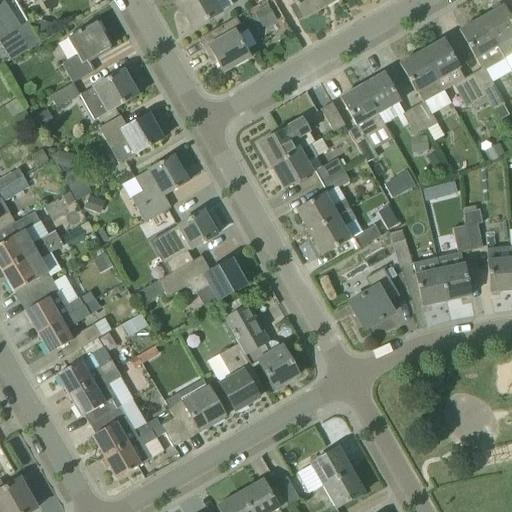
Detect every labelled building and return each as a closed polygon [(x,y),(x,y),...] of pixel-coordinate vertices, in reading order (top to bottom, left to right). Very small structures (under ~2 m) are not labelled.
[(0,1),(0,48),(9,63),(39,44),(26,24),(20,28),(3,0),(0,1)] [(181,0),(177,3),(192,29),(221,12),(213,0),(181,0)] [(271,0),(287,26),(334,0),(271,0)] [(262,28),(275,21),(267,6),(253,13),(262,28)] [(503,60),(511,55),(511,26),(501,7),(480,19),(503,60)] [(215,61),(221,72),(248,57),(237,37),(244,34),(235,18),(197,40),(210,63),(215,61)] [(505,107),(492,85),(484,71),(503,60),(480,19),(458,31),(480,70),(472,74),(485,96),(494,112),(505,107)] [(38,21),(35,33),(49,37),(52,24),(38,21)] [(109,48),(95,23),(66,39),(76,57),(61,65),(71,84),(72,84),(93,72),(87,61),(109,48)] [(463,79),(441,41),(421,52),(443,92),(453,87),(464,108),(485,96),(472,74),(463,79)] [(399,65),(420,103),(423,102),(424,103),(443,92),(421,52),(399,65)] [(137,96),(122,71),(90,89),(104,115),(137,96)] [(382,74),(361,86),(377,115),(398,103),(382,74)] [(78,97),(72,84),(71,84),(49,96),(56,107),(78,97)] [(339,98),(361,138),(364,136),(364,137),(384,126),(377,115),(361,86),(339,98)] [(420,103),(413,108),(425,130),(436,124),(424,103),(423,102),(420,103)] [(330,106),(319,112),(332,135),(343,128),(330,106)] [(425,130),(413,108),(401,114),(413,137),(425,130)] [(39,134),(55,126),(46,110),(30,119),(39,134)] [(161,139),(147,115),(125,128),(119,117),(98,129),(110,151),(122,144),(129,157),(161,139)] [(285,130),(284,129),(257,145),(270,167),(308,145),(314,142),(301,120),(285,130)] [(376,158),(364,137),(364,136),(361,138),(353,142),(366,163),(376,158)] [(411,154),(428,152),(426,136),(410,138),(411,154)] [(498,144),(484,152),(490,164),(504,156),(498,144)] [(283,190),(314,172),(309,163),(316,159),(308,145),(270,167),(283,190)] [(36,169),(48,163),(40,150),(29,156),(36,169)] [(69,169),(72,155),(59,152),(49,157),(55,166),(69,169)] [(186,183),(171,157),(133,179),(141,192),(130,199),(144,224),(170,209),(163,197),(186,183)] [(336,160),(314,172),(319,182),(341,169),(336,160)] [(0,179),(0,190),(22,178),(18,170),(0,179)] [(76,201),(88,193),(75,170),(63,177),(69,188),(69,189),(76,201)] [(320,183),(327,195),(327,194),(338,188),(349,182),(342,171),(320,183)] [(22,178),(0,190),(0,230),(13,223),(1,203),(28,188),(22,178)] [(396,178),(384,186),(391,199),(405,192),(396,178)] [(67,207),(75,203),(69,193),(62,198),(67,207)] [(334,206),(327,195),(324,196),(323,194),(295,211),(307,233),(348,210),(343,201),(334,206)] [(99,216),(104,203),(88,196),(83,209),(99,216)] [(481,224),(478,209),(463,213),(463,216),(464,226),(470,251),(481,248),(476,226),(481,224)] [(348,210),(307,233),(320,256),(351,238),(344,226),(354,220),(348,210)] [(0,271),(0,272),(57,239),(53,231),(44,236),(31,244),(24,232),(37,225),(39,223),(32,212),(13,223),(0,230),(0,271)] [(186,252),(216,235),(202,212),(175,227),(162,234),(175,257),(164,263),(170,274),(192,261),(186,252)] [(451,218),(453,229),(464,226),(463,216),(451,218)] [(374,225),(351,238),(357,248),(380,235),(374,225)] [(452,229),(457,254),(460,254),(470,251),(464,226),(453,229),(452,229)] [(81,230),(63,239),(68,249),(86,239),(81,230)] [(57,239),(0,272),(18,302),(52,282),(40,260),(62,247),(57,239)] [(410,265),(404,241),(392,244),(400,268),(410,265)] [(489,294),(511,291),(511,254),(511,247),(485,250),(489,294)] [(469,297),(460,254),(457,254),(435,258),(436,263),(445,302),(469,297)] [(215,302),(245,286),(231,260),(209,272),(200,257),(192,261),(170,274),(156,282),(166,298),(187,287),(192,296),(207,288),(215,302)] [(412,267),(421,307),(445,302),(436,263),(412,267)] [(347,303),(363,331),(376,323),(376,324),(390,316),(384,305),(399,296),(390,281),(396,277),(392,270),(391,270),(390,268),(384,272),(382,268),(364,278),(371,290),(347,303)] [(23,312),(35,333),(93,300),(89,293),(78,299),(78,298),(65,305),(59,293),(52,282),(18,302),(23,312)] [(48,355),(58,349),(71,341),(65,330),(99,310),(93,300),(35,333),(48,355)] [(258,363),(273,390),(297,377),(290,364),(291,363),(290,362),(289,362),(280,346),(271,351),(246,307),(223,320),(237,344),(250,367),(250,368),(258,363)] [(140,315),(119,327),(126,339),(147,327),(140,315)] [(93,326),(74,337),(80,348),(99,337),(93,326)] [(218,383),(234,412),(257,399),(241,372),(250,367),(237,344),(218,356),(229,376),(218,383)] [(141,365),(136,358),(129,361),(133,369),(141,365)] [(87,375),(79,362),(77,363),(56,376),(68,397),(115,370),(111,363),(97,371),(96,370),(87,375)] [(68,397),(80,418),(83,416),(88,425),(119,407),(108,387),(121,380),(115,370),(68,397)] [(172,418),(184,440),(223,418),(207,388),(180,403),(175,396),(163,402),(172,418)] [(94,435),(91,437),(103,458),(159,425),(155,417),(132,430),(119,407),(88,425),(94,435)] [(115,479),(149,460),(142,447),(164,434),(172,448),(185,441),(184,440),(172,418),(159,426),(159,425),(103,458),(115,479)] [(349,471),(337,448),(308,465),(320,487),(349,471)] [(362,493),(349,471),(320,487),(333,510),(362,493)] [(285,478),(273,484),(286,507),(298,501),(285,478)] [(0,490),(0,511),(31,511),(35,510),(18,480),(0,490)] [(278,511),(261,481),(238,494),(247,511),(278,511)] [(216,506),(218,511),(247,511),(238,494),(216,506)]
